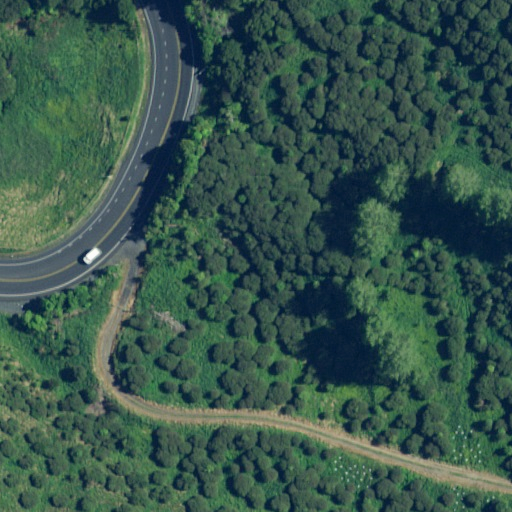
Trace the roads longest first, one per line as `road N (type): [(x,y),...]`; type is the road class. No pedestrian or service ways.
road 1 (track): [(122,215),(132,251),(107,328),(112,372),(130,400),(154,413),(291,422),(511,486)]
road 2 (primary): [(0,279),(64,270),(122,215),(151,157),(170,79),(172,33),(158,0)]
